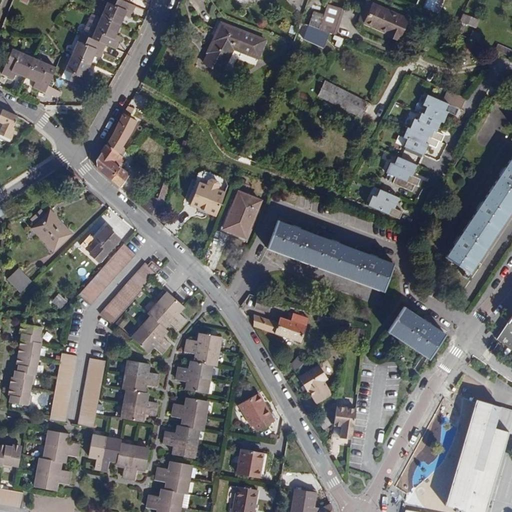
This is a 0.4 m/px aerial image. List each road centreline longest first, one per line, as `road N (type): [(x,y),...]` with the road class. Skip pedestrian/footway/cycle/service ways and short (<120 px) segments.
road 1 (residential): [(350,506),(227,310),(158,237)]
road 2 (residential): [(366,506),(461,343),(511,277)]
road 3 (residential): [(70,426),(94,307),(158,237)]
road 4 (residential): [(70,153),(91,142),(164,0)]
road 5 (residential): [(158,237),(70,153)]
